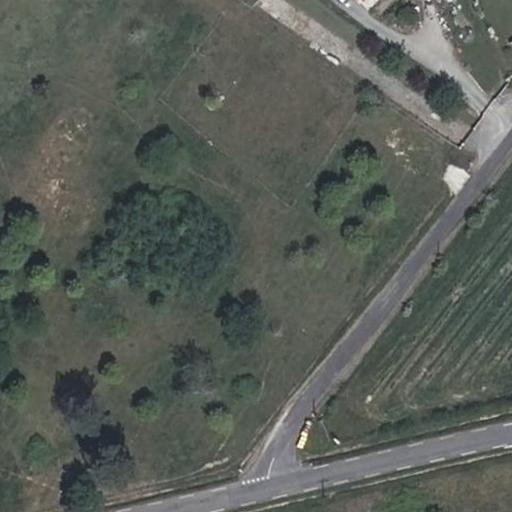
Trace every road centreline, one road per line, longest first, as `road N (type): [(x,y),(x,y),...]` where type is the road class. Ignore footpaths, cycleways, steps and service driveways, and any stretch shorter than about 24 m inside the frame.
road 1 (unclassified): [(282,479),(305,402),(511,141)]
road 2 (tertiary): [(282,479),(511,433)]
road 3 (tertiary): [(153,511),(282,479)]
